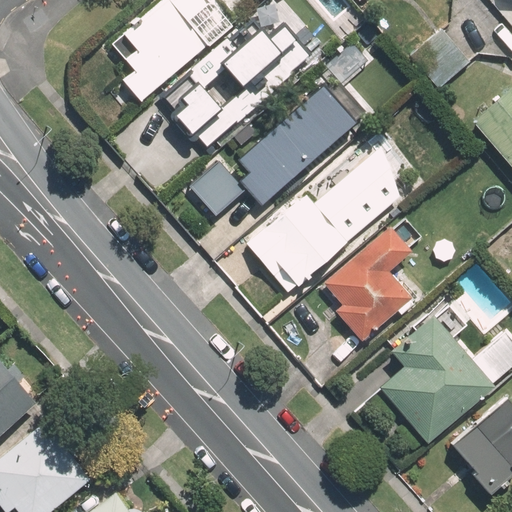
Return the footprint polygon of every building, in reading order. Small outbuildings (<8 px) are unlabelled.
[(198,6),(192,0),(166,0),(108,50),(130,76),(117,86),(133,105),(197,51),(175,25),(198,6)] [(246,28),(158,105),(199,153),(288,76),(246,28)] [(463,64),(435,32),(403,60),(432,92),(463,64)] [(327,78),(228,166),(240,179),(231,187),(214,167),(185,192),(210,219),(238,194),(252,209),(360,114),(327,78)] [(511,90),(468,129),(511,178),(511,90)] [(397,196),(362,154),(246,250),(281,292),(397,196)] [(318,286),(337,308),(329,315),(354,343),(403,302),(379,275),(400,257),(379,233),(318,286)] [(382,357),(395,372),(372,392),(420,447),(484,391),(423,322),(382,357)] [(0,433),(41,399),(0,350),(0,433)] [(511,461),(511,418),(498,403),(446,452),(481,490),(511,461)] [(48,511),(93,475),(49,422),(0,461),(0,473),(31,511),(48,511)] [(154,511),(152,508),(147,511),(136,511),(121,491),(91,511),(154,511)]
